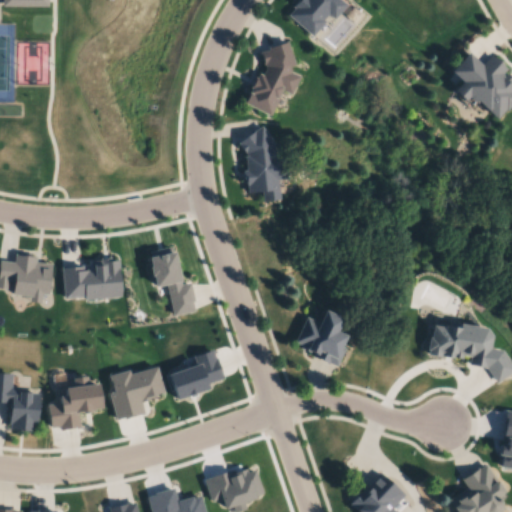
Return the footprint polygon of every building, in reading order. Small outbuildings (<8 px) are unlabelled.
[(309,33),(286,12),(292,6),(290,4),(293,0),(348,0),(332,18),(327,13),(309,33)] [(257,49),(267,47),(265,44),(285,37),(293,62),(286,62),(288,67),(297,73),(287,90),(280,87),(276,94),(277,95),(268,113),(241,99),(247,89),(249,85),(248,84),(253,73),(254,74),(256,69),(260,72),(264,64),(262,61),(260,61),(257,49)] [(244,152),(244,150),(236,141),(259,122),(272,138),(273,150),(281,149),(284,175),(282,175),(283,180),(275,181),(277,198),(261,200),(259,188),(248,193),(246,190),(245,182),(244,179),(242,178),(241,167),(244,167),(242,154),(244,152)] [(149,249),(170,244),(171,249),(175,248),(181,277),(180,278),(181,282),(191,280),(195,299),(193,300),(195,309),(172,314),(165,281),(155,283),(153,272),(151,272),(149,263),(151,263),(149,254),(150,253),(149,249)] [(0,257),(13,259),(14,250),(35,253),(35,260),(51,262),(47,292),(41,292),(40,302),(28,300),(29,294),(11,292),(13,278),(6,278),(5,289),(0,288),(0,257)] [(59,264),(83,262),(84,267),(90,266),(89,259),(100,258),(99,255),(110,254),(110,257),(119,256),(122,295),(84,298),(83,294),(63,296),(59,264)] [(303,314),(315,319),(321,304),(341,313),(335,326),(344,330),(338,343),(342,345),(334,363),(326,360),(326,362),(310,355),(312,351),(308,349),(308,351),(297,346),(299,343),(292,340),(303,314)] [(440,356),(425,353),(426,348),(425,348),(428,333),(429,334),(431,322),(442,323),(442,321),(457,323),(458,320),(485,324),(491,332),(489,345),(500,347),(511,364),(511,368),(495,381),(484,366),(467,363),(469,354),(461,353),(460,357),(440,354),(440,356)] [(174,397),(165,371),(195,361),(193,354),(212,347),(214,355),(216,356),(223,375),(206,381),(208,385),(194,390),(195,393),(189,395),(188,392),(174,397)] [(116,417),(108,391),(113,389),(109,374),(128,368),(129,373),(156,365),(163,390),(156,392),(157,394),(139,399),(143,412),(124,418),(123,415),(116,417)] [(0,370),(11,371),(10,375),(16,375),(15,381),(18,382),(17,387),(30,388),(30,391),(39,392),(36,425),(34,424),(34,429),(9,427),(9,421),(8,421),(10,401),(0,400),(0,370)] [(72,376),(87,373),(88,381),(98,380),(101,404),(93,405),(94,407),(91,408),(91,410),(82,412),(82,410),(77,410),(80,427),(58,430),(57,425),(49,426),(45,402),(58,400),(57,392),(65,391),(64,384),(73,383),(72,376)] [(502,408),(511,409),(511,467),(498,465),(500,453),(495,453),(497,439),(499,440),(502,422),(500,422),(502,408)] [(459,477),(476,466),(477,468),(484,462),(502,488),(494,493),(499,499),(499,505),(497,509),(492,511),(482,511),(480,511),(454,511),(446,498),(465,486),(459,477)] [(202,477),(228,468),(230,474),(236,471),(235,470),(245,467),(247,471),(254,468),(262,491),(255,493),(256,495),(242,500),(244,507),(234,510),(231,504),(224,507),(220,497),(210,500),(202,477)] [(357,511),(346,501),(363,484),(364,485),(378,470),(401,492),(389,505),(397,511),(357,511)] [(150,511),(146,495),(154,493),(153,491),(173,486),(177,499),(192,494),(192,496),(200,494),(204,511),(150,511)] [(108,511),(107,506),(126,501),(126,503),(134,501),(136,511),(108,511)]
